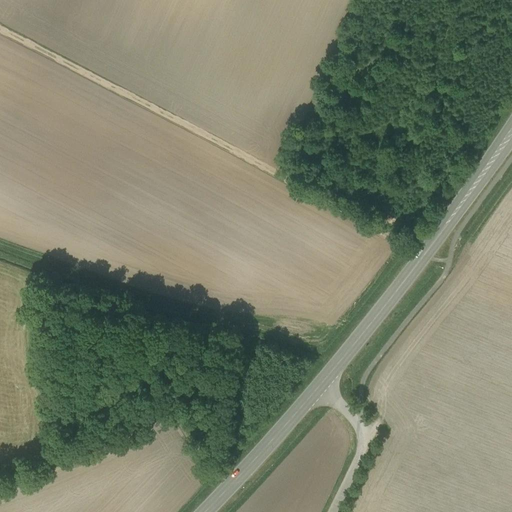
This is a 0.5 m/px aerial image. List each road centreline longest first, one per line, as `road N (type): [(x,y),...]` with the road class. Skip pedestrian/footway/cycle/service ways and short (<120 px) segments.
road 1 (primary): [(319,385),(511,129)]
road 2 (primary): [(202,511),(319,385)]
road 3 (unclassified): [(330,511),(359,436),(358,425),(319,385)]
